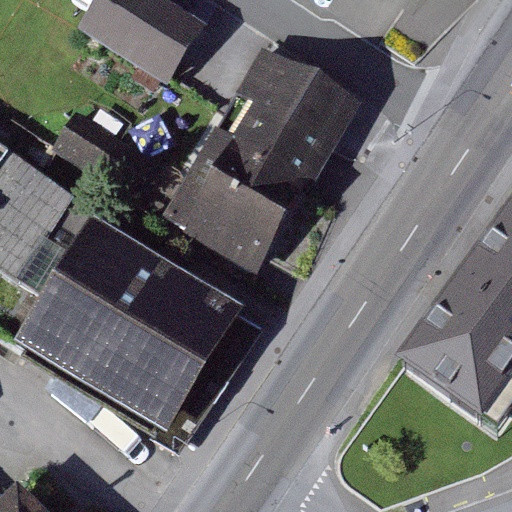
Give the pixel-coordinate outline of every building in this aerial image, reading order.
[(108,0),(85,38),(184,99),(214,52),(130,0),(108,0)] [(269,60),(174,226),(275,284),(370,118),(269,60)] [(60,160),(120,203),(144,170),(85,127),(60,160)] [(0,155),(0,291),(17,303),(81,213),(0,155)] [(511,418),(511,216),(403,372),(498,438),(511,418)] [(25,360),(190,459),(265,335),(101,235),(25,360)] [(0,511),(33,511),(17,495),(0,511)]
